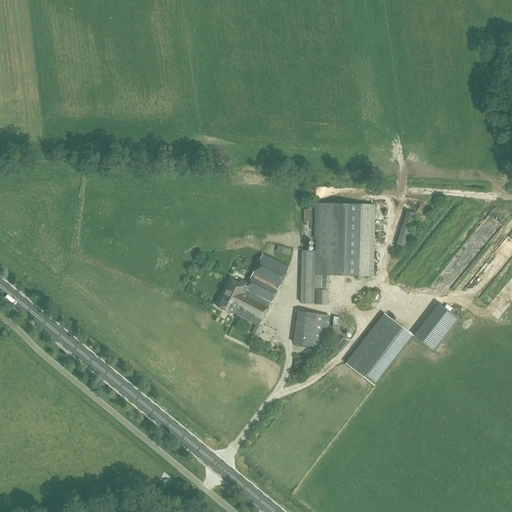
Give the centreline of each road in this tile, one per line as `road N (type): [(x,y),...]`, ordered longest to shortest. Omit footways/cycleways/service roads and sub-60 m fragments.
road 1 (primary): [(274,511),(0,286)]
road 2 (track): [(220,467),(194,494),(105,511)]
road 3 (track): [(511,191),(383,189)]
